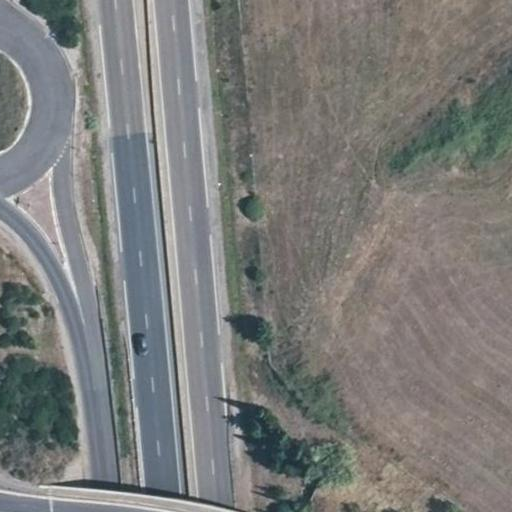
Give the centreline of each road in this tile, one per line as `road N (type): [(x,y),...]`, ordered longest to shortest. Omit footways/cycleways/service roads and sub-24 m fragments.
road 1 (trunk): [(232,511),(177,0)]
road 2 (trunk): [(118,0),(171,511)]
road 3 (tertiary): [(80,299),(109,511)]
road 4 (tertiary): [(80,299),(84,280),(55,112)]
road 5 (tertiary): [(0,205),(80,299)]
